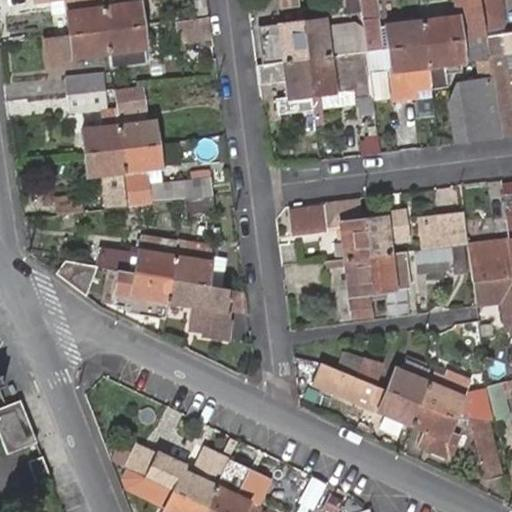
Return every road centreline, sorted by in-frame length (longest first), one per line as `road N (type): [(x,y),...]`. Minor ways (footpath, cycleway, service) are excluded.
road 1 (residential): [(12,270),(113,335),(274,414)]
road 2 (residential): [(104,511),(12,270)]
road 3 (residential): [(262,187),(511,156)]
road 4 (residential): [(274,414),(287,388),(262,187)]
road 5 (residential): [(274,414),(484,511)]
road 6 (residential): [(262,187),(236,0)]
